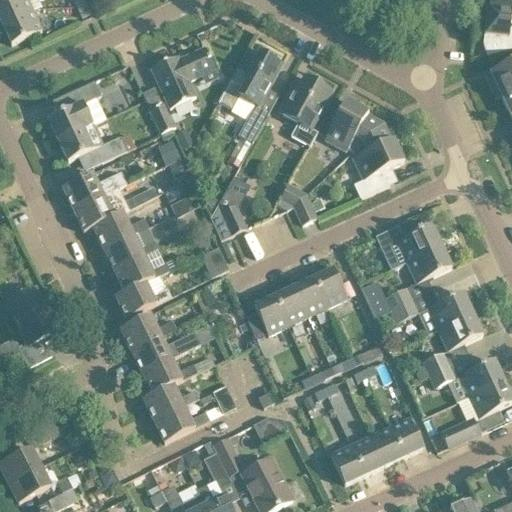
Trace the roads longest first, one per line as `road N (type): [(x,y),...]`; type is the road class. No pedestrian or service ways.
road 1 (residential): [(103,382),(93,323),(0,125)]
road 2 (residential): [(234,282),(461,176)]
road 3 (residential): [(199,0),(0,89)]
road 4 (residential): [(428,92),(260,0)]
road 5 (residential): [(359,511),(511,439)]
